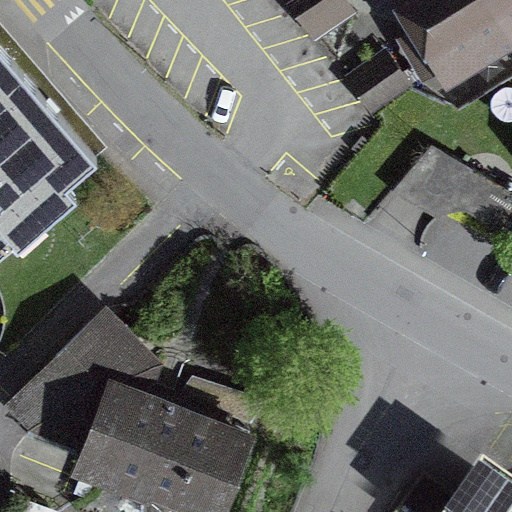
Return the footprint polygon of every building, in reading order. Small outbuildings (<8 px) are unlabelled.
[(346,15),(335,0),(290,0),(315,36),(346,15)] [(506,24),(491,0),(399,0),(410,17),(406,20),(435,68),(506,24)] [(511,0),(491,0),(506,24),(511,20),(511,0)] [(0,242),(13,231),(9,226),(96,152),(11,53),(0,39),(0,242)] [(385,49),(349,76),(372,108),(409,82),(385,49)] [(156,361),(104,307),(13,398),(35,420),(85,440),(80,454),(175,491),(167,511),(218,511),(249,434),(226,425),(229,413),(148,381),(156,361)] [(511,511),(511,493),(482,472),(454,511),(511,511)]
